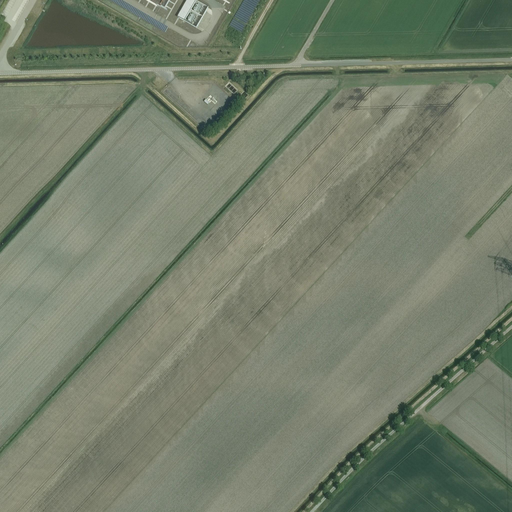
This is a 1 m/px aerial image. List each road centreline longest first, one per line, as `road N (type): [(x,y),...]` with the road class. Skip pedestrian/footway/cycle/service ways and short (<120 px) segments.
road 1 (unclassified): [(0,73),(511,60)]
road 2 (unclassified): [(310,511),(511,325)]
